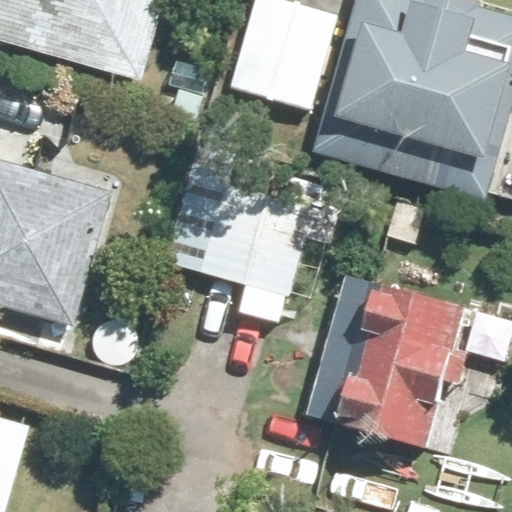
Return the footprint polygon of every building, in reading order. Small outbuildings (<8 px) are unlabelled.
[(0,0),(0,32),(143,74),(164,0),(0,0)] [(311,0),(257,0),(233,79),(313,104),(342,10),(311,0)] [(359,0),(319,139),(490,190),(511,113),(511,7),(488,0),(487,0),(359,0)] [(180,57),(171,81),(197,90),(206,66),(180,57)] [(0,297),(78,319),(116,186),(0,153),(0,297)] [(207,262),(294,291),(319,216),(233,187),(207,262)] [(400,202),(392,231),(419,240),(428,211),(400,202)] [(176,261),(153,345),(189,356),(212,272),(176,261)] [(354,265),(313,402),(428,437),(448,372),(465,377),(474,346),(457,341),(470,299),(354,265)] [(43,319),(38,341),(63,346),(68,326),(43,319)] [(0,511),(5,511),(32,418),(0,409),(0,511)]
